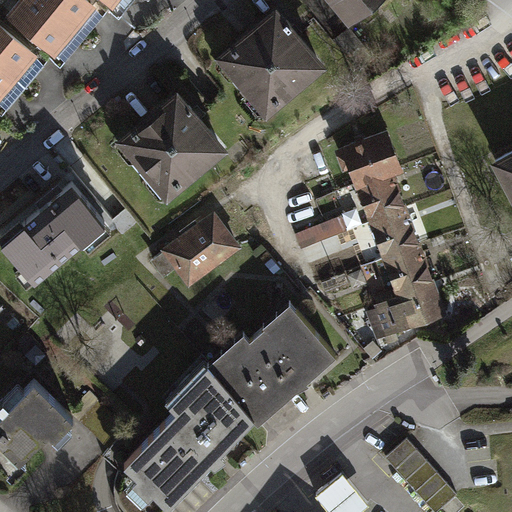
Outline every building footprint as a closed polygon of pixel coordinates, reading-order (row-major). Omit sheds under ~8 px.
[(95,5),(89,0),(18,0),(6,15),(54,54),(70,35),(81,21),(95,5)] [(373,0),(331,0),(349,21),(373,0)] [(329,63),(279,5),(221,55),(271,113),(329,63)] [(38,55),(0,22),(0,98),(12,84),(23,72),(38,55)] [(226,144),(180,86),(122,131),(168,190),(226,144)] [(372,139),(346,149),(401,285),(376,295),(379,304),(371,307),(383,335),(449,309),(439,282),(426,250),(412,215),(395,173),(409,167),(394,130),(372,139)] [(511,147),(502,152),(511,172),(511,147)] [(107,223),(73,178),(24,214),(59,259),(107,223)] [(217,211),(166,251),(192,285),(244,245),(217,211)] [(340,351),(294,298),(253,333),(249,329),(215,358),(261,412),(265,416),(308,379),(340,351)] [(261,412),(215,358),(173,399),(179,405),(122,460),(166,505),(211,461),(261,412)] [(75,411),(40,377),(0,417),(0,459),(15,474),(30,459),(24,453),(51,426),(56,431),(75,411)] [(434,511),(456,494),(409,438),(386,457),(433,511),(434,511)] [(331,511),(358,511),(370,503),(343,470),(316,492),(331,511)]
